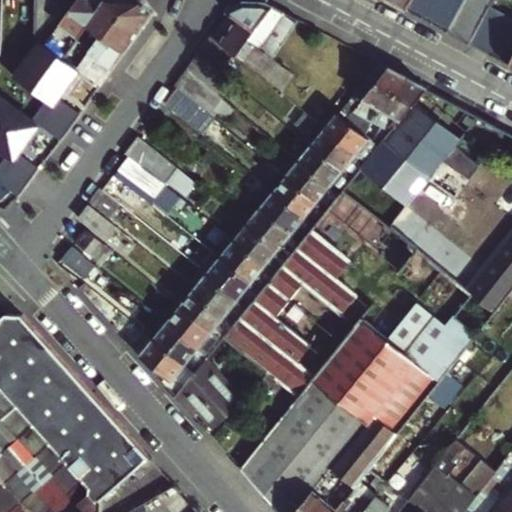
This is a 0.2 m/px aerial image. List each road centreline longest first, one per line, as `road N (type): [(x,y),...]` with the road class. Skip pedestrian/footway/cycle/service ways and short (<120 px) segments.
road 1 (residential): [(21,265),(244,511)]
road 2 (residential): [(205,0),(58,212),(14,258)]
road 3 (residential): [(511,95),(333,0)]
